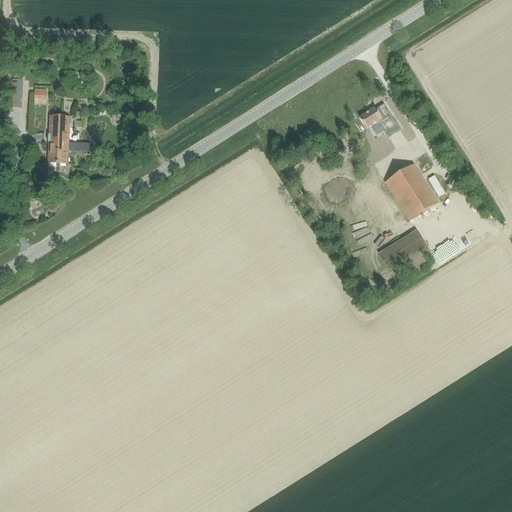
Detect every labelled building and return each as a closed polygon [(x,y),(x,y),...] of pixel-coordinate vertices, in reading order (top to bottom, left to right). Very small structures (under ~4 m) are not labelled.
[(34,91),(35,99),(46,99),(45,90),(34,91)] [(389,120),(385,114),(380,106),(375,109),(359,119),(367,130),(380,121),(382,124),(389,120)] [(48,144),(48,165),(68,165),(69,118),(49,117),(49,135),(48,135),(48,144)] [(409,222),(437,204),(414,166),(385,184),(409,222)] [(395,282),(433,258),(416,231),(378,255),(395,282)]
